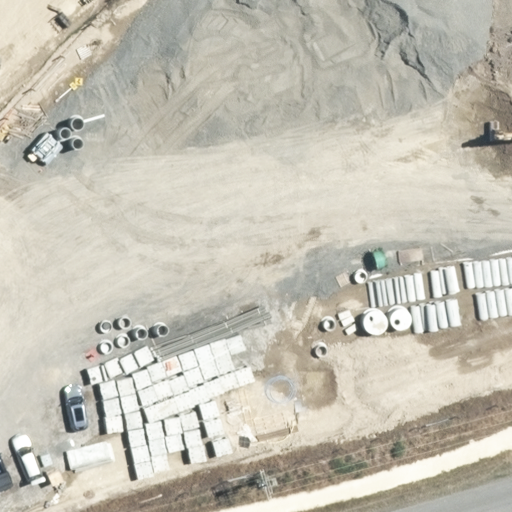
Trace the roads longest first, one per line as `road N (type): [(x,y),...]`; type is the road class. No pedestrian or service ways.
road 1 (tertiary): [(395,511),(511,481)]
road 2 (unknown): [(511,481),(395,511)]
